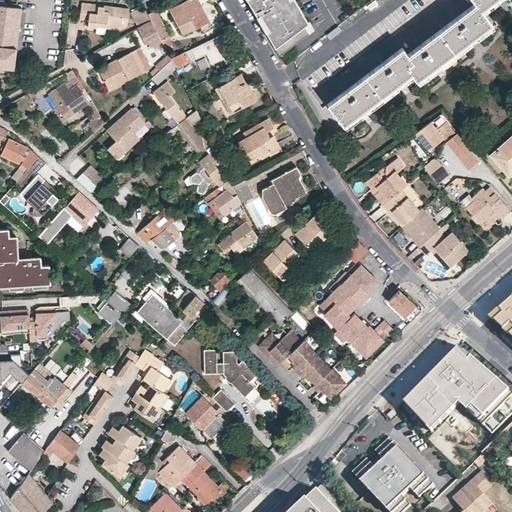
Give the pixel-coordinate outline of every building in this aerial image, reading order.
[(0,0),(0,65),(14,68),(22,7),(3,4),(3,0),(0,0)] [(183,34),(195,27),(200,25),(206,22),(206,21),(197,3),(200,2),(203,0),(183,0),(182,0),(169,7),(178,25),(183,34)] [(248,0),(280,54),(313,29),(295,0),(248,0)] [(481,11),(494,0),(471,0),(475,5),(408,56),(402,48),(327,105),(343,125),(417,69),(423,76),(491,25),(481,11)] [(106,21),(105,26),(105,27),(113,28),(121,24),(122,16),(128,17),(129,8),(104,4),(103,6),(98,5),(97,13),(89,12),(91,3),(82,2),(80,18),(88,19),(88,25),(97,26),(97,25),(97,20),(106,21)] [(209,20),(200,2),(197,3),(206,21),(209,20)] [(130,12),(138,27),(151,20),(147,14),(143,5),(130,12)] [(151,20),(160,39),(168,35),(155,10),(147,14),(151,20)] [(160,39),(151,20),(138,27),(148,46),(161,40),(160,39)] [(173,43),(168,35),(160,39),(161,40),(164,47),(173,43)] [(151,67),(141,47),(132,51),(143,71),(151,67)] [(186,50),(170,57),(171,59),(175,67),(191,59),(186,50)] [(115,80),(118,85),(143,71),(132,51),(99,68),(107,85),(115,80)] [(170,57),(168,53),(155,65),(159,69),(171,59),(170,57)] [(159,69),(152,76),(157,83),(175,67),(171,59),(159,69)] [(107,85),(99,68),(93,71),(104,92),(110,89),(107,85)] [(78,76),(73,70),(67,74),(72,80),(78,76)] [(235,111),(258,99),(252,90),(250,91),(246,84),(248,82),(243,73),(217,87),(222,97),(226,95),(235,111)] [(85,86),(78,76),(72,80),(76,84),(77,83),(82,90),(85,87),(85,86)] [(178,122),(187,115),(169,93),(174,89),(167,79),(154,90),(178,122)] [(115,80),(107,85),(110,89),(118,85),(115,80)] [(82,90),(77,83),(76,84),(70,88),(66,82),(49,94),(68,120),(89,105),(94,115),(86,123),(93,130),(99,123),(104,119),(93,101),(91,103),(82,90)] [(226,95),(222,97),(231,113),(235,111),(226,95)] [(147,117),(135,104),(133,106),(145,120),(147,117)] [(133,106),(132,106),(109,127),(116,134),(119,137),(116,139),(107,147),(117,157),(128,147),(127,145),(130,142),(132,143),(139,137),(133,130),(144,120),(145,120),(133,106)] [(211,138),(208,131),(203,136),(193,123),(194,122),(194,121),(194,120),(193,119),(200,116),(196,107),(187,115),(178,122),(172,127),(163,135),(161,136),(164,141),(179,129),(199,154),(206,148),(213,143),(211,138)] [(153,124),(147,117),(145,120),(144,120),(150,127),(153,124)] [(269,150),(278,145),(273,136),(270,138),(267,132),(270,130),(273,128),(268,119),(243,132),(246,138),(237,142),(243,153),(254,148),(258,156),(260,159),(271,154),(269,150)] [(438,130),(431,120),(417,130),(430,147),(443,137),(468,169),(478,161),(448,123),(438,130)] [(211,138),(224,132),(220,124),(208,131),(211,138)] [(5,138),(9,130),(4,127),(2,126),(0,125),(0,137),(1,137),(5,138)] [(509,175),(511,172),(511,136),(491,154),(509,175)] [(2,153),(20,162),(20,161),(27,147),(10,138),(8,140),(6,138),(1,148),(4,149),(2,153)] [(209,185),(214,180),(218,185),(226,179),(217,166),(222,162),(213,143),(206,148),(210,153),(199,161),(204,167),(203,168),(200,170),(199,173),(195,172),(189,177),(191,183),(191,184),(190,187),(193,191),(196,191),(198,193),(203,194),(205,193),(209,185)] [(35,151),(28,145),(27,147),(20,161),(23,163),(35,151)] [(271,154),(280,149),(278,145),(269,150),(271,154)] [(254,148),(243,153),(247,161),(258,156),(254,148)] [(18,169),(23,173),(39,155),(35,151),(23,163),(18,169)] [(408,184),(401,176),(396,169),(404,162),(396,152),(386,161),(384,169),(386,172),(384,175),(378,168),(365,179),(373,189),(377,185),(381,190),(376,194),(383,202),(385,204),(402,189),(408,184)] [(191,161),(195,157),(192,154),(189,156),(188,155),(182,159),(186,164),(191,161)] [(36,172),(46,161),(39,155),(23,173),(18,180),(22,183),(34,170),(36,172)] [(443,165),(438,158),(427,167),(432,174),(443,165)] [(386,161),(378,168),(384,175),(386,172),(384,169),(386,161)] [(106,180),(94,165),(86,171),(98,187),(106,180)] [(277,212),(289,206),(296,200),(298,196),(309,191),(301,176),(302,173),(298,165),(273,179),(275,182),(264,188),(265,196),(273,211),(277,212)] [(86,171),(76,179),(84,186),(91,192),(98,187),(86,171)] [(49,187),(43,181),(46,178),(39,172),(21,192),(34,205),(44,213),(59,196),(49,187)] [(405,174),(401,176),(408,184),(410,181),(405,174)] [(49,187),(52,184),(46,178),(43,181),(49,187)] [(229,179),(222,184),(227,189),(220,194),(216,189),(204,198),(207,202),(212,198),(224,215),(242,201),(233,185),(229,179)] [(247,184),(245,179),(233,185),(242,201),(242,202),(243,202),(254,196),(247,184)] [(372,190),(376,194),(381,190),(377,185),(373,189),(372,190)] [(496,211),(499,215),(501,218),(510,210),(491,186),(485,191),(482,188),(471,197),(474,200),(466,206),(473,213),(470,216),(476,224),(479,222),(484,228),(492,221),(489,216),(496,211)] [(420,210),(402,189),(385,204),(392,212),(394,210),(399,216),(396,218),(401,223),(403,225),(406,223),(420,210)] [(63,206),(38,235),(47,243),(72,214),(85,224),(98,209),(79,192),(64,207),(63,206)] [(474,200),(471,197),(468,194),(461,200),(466,206),(474,200)] [(224,215),(212,198),(207,202),(220,218),(224,215)] [(44,213),(34,205),(34,214),(44,213)] [(411,234),(421,246),(438,230),(441,228),(423,208),(420,210),(406,223),(414,232),(411,234)] [(163,210),(137,234),(147,242),(152,238),(164,229),(169,225),(174,221),(163,210)] [(259,237),(251,224),(253,223),(246,210),(241,214),(246,221),(233,231),(234,232),(219,243),(226,252),(233,247),(238,254),(246,249),(245,247),(248,245),(255,240),(259,237)] [(489,216),(492,221),(499,215),(496,211),(489,216)] [(328,245),(338,236),(316,213),(296,233),(309,247),(320,236),(328,245)] [(70,216),(67,220),(78,229),(81,224),(70,216)] [(403,225),(411,234),(414,232),(406,223),(403,225)] [(441,228),(438,230),(442,234),(451,227),(447,223),(441,228)] [(0,285),(50,282),(49,264),(41,265),(40,257),(18,258),(16,235),(8,236),(8,228),(0,228),(0,285)] [(173,241),(164,229),(152,238),(163,248),(173,241)] [(421,246),(428,254),(433,250),(436,247),(453,266),(466,254),(460,247),(463,244),(453,232),(446,238),(442,234),(438,230),(421,246)] [(129,258),(139,245),(128,236),(118,248),(129,258)] [(286,265),(299,253),(285,239),(264,259),(284,281),(293,272),(286,265)] [(258,245),(255,240),(248,245),(251,250),(258,245)] [(358,240),(347,251),(356,261),(367,250),(363,244),(358,240)] [(470,251),(463,244),(460,247),(466,254),(470,251)] [(451,268),(453,266),(436,247),(433,250),(441,260),(443,258),(451,268)] [(426,261),(423,258),(416,263),(419,267),(426,261)] [(358,300),(375,283),(375,276),(359,260),(348,271),(347,270),(337,280),(330,287),(333,290),(329,294),(330,295),(320,304),(327,311),(324,313),(339,327),(335,331),(344,340),(348,336),(352,340),(362,350),(364,352),(367,348),(371,352),(385,337),(375,326),(364,316),(362,318),(355,311),(351,315),(348,312),(359,301),(358,300)] [(266,284),(257,274),(250,267),(237,278),(280,323),(293,312),(266,284)] [(114,288),(130,297),(135,289),(126,285),(132,274),(124,269),(114,288)] [(212,277),(221,288),(231,277),(225,270),(220,270),(212,277)] [(270,280),(261,270),(257,274),(266,284),(270,280)] [(151,295),(166,309),(168,306),(169,305),(151,288),(143,296),(147,299),(151,295)] [(194,295),(186,289),(174,304),(181,310),(183,308),(194,295)] [(389,300),(411,322),(415,319),(422,311),(400,289),(389,300)] [(107,301),(118,310),(126,300),(116,291),(107,301)] [(79,295),(63,296),(63,305),(78,304),(79,302),(79,295)] [(173,347),(188,329),(180,322),(182,319),(168,306),(166,309),(151,295),(147,299),(137,310),(144,317),(170,341),(169,343),(173,347)] [(197,317),(199,315),(195,311),(203,302),(198,298),(195,295),(194,295),(183,308),(191,315),(192,313),(197,317)] [(511,297),(485,320),(506,342),(510,339),(511,340),(511,297)] [(118,310),(122,314),(131,305),(126,300),(118,310)] [(112,325),(122,314),(118,310),(107,301),(97,312),(112,325)] [(28,309),(0,310),(0,313),(1,334),(12,332),(12,333),(30,332),(30,338),(37,337),(37,339),(47,338),(66,316),(66,307),(64,307),(60,307),(36,308),(36,321),(29,321),(28,309)] [(144,317),(137,310),(135,309),(132,312),(141,320),(144,317)] [(130,321),(124,316),(121,319),(126,324),(130,321)] [(383,318),(375,326),(385,337),(393,328),(383,318)] [(82,321),(77,327),(86,333),(91,327),(82,321)] [(301,341),(290,329),(279,339),(271,332),(259,343),(259,346),(269,356),(270,354),(272,352),(274,354),(272,356),(278,363),(288,354),(301,341)] [(511,394),(455,338),(397,395),(431,430),(450,412),(480,445),(511,411),(511,394)] [(317,353),(303,339),(301,341),(288,354),(293,359),(296,362),(294,364),(292,366),(298,372),(317,353)] [(171,349),(164,344),(159,348),(166,355),(171,349)] [(30,350),(30,346),(2,347),(0,347),(1,369),(18,368),(18,361),(26,361),(25,350),(30,350)] [(140,357),(128,349),(109,377),(102,372),(98,379),(94,385),(101,390),(82,417),(93,424),(94,425),(111,400),(107,397),(109,393),(106,391),(113,381),(118,384),(120,381),(123,383),(136,363),(140,357)] [(171,380),(153,367),(155,364),(150,361),(154,355),(145,349),(140,357),(136,363),(145,370),(148,372),(146,376),(144,379),(148,381),(151,384),(148,389),(144,387),(142,385),(132,399),(135,401),(138,403),(136,406),(134,408),(153,421),(170,397),(163,391),(171,380)] [(249,381),(257,374),(242,360),(238,364),(235,362),(235,352),(222,351),(222,363),(215,363),(216,350),(203,350),(203,373),(221,373),(221,377),(229,377),(229,380),(244,395),(254,385),(249,381)] [(331,367),(317,353),(298,372),(304,377),(306,376),(307,374),(310,377),(316,382),(331,367)] [(63,382),(38,362),(21,381),(37,395),(46,386),(54,393),(63,382)] [(346,381),(332,366),(331,367),(316,382),(313,385),(319,391),(321,389),(322,387),(326,391),(330,396),(346,381)] [(77,376),(72,371),(67,378),(72,382),(77,376)] [(0,391),(9,391),(9,382),(1,383),(0,377),(0,376),(0,391)] [(68,387),(72,382),(67,378),(63,382),(54,393),(46,386),(37,395),(51,407),(54,403),(61,408),(65,402),(63,401),(72,390),(68,387)] [(193,380),(191,384),(202,396),(206,392),(193,380)] [(202,396),(191,384),(187,390),(198,399),(202,396)] [(220,389),(211,397),(222,408),(225,412),(234,403),(220,389)] [(216,410),(202,396),(198,399),(186,411),(211,438),(227,422),(218,412),(216,410)] [(225,412),(222,408),(218,412),(227,422),(231,418),(225,412)] [(388,415),(392,419),(397,414),(393,410),(388,415)] [(497,430),(502,435),(503,434),(511,425),(511,424),(507,420),(497,430)] [(141,436),(122,423),(121,424),(118,429),(115,427),(112,424),(107,432),(112,435),(115,437),(112,442),(109,440),(106,438),(101,445),(103,446),(99,453),(102,455),(105,457),(102,462),(102,463),(120,475),(129,462),(127,461),(135,449),(133,448),(141,436)] [(511,425),(503,434),(509,440),(511,436),(511,425)] [(166,428),(160,438),(164,441),(167,443),(174,441),(178,433),(166,428)] [(52,440),(48,446),(68,464),(75,454),(80,446),(69,437),(59,429),(52,440)] [(41,455),(44,451),(25,435),(24,436),(22,434),(8,451),(30,470),(36,462),(41,455)] [(354,473),(391,511),(404,511),(412,505),(404,496),(412,488),(420,497),(434,484),(390,437),(376,451),(381,456),(385,461),(377,468),(373,463),(369,459),(354,473)] [(172,484),(195,462),(179,444),(166,457),(169,460),(166,463),(158,470),(160,471),(172,484)] [(54,452),(48,446),(47,446),(44,451),(41,455),(47,459),(54,452)] [(219,499),(227,490),(231,487),(223,479),(219,482),(217,485),(210,477),(203,470),(211,462),(203,454),(195,462),(172,484),(183,495),(191,487),(207,504),(215,496),(219,499)] [(244,481),(252,473),(234,454),(226,462),(244,481)] [(385,461),(381,456),(373,463),(377,468),(385,461)] [(483,470),(452,498),(465,511),(464,511),(484,511),(493,505),(483,494),(495,483),(483,470)] [(172,484),(160,471),(156,475),(168,488),(171,486),(172,484)] [(41,511),(53,501),(47,494),(29,472),(10,497),(10,498),(21,509),(23,511),(41,511)] [(340,511),(321,482),(301,501),(290,511),(340,511)] [(179,495),(171,486),(168,488),(166,491),(174,500),(179,495)] [(174,500),(166,491),(151,505),(156,511),(192,511),(189,508),(185,511),(174,500)] [(438,495),(433,504),(440,509),(446,500),(438,495)] [(130,502),(139,511),(143,511),(147,509),(142,503),(139,506),(132,498),(131,501),(130,502)]
